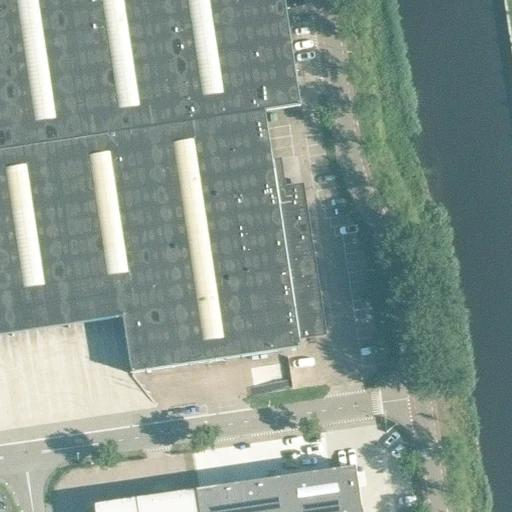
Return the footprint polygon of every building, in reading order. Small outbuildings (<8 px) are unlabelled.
[(284,0),(0,0),(0,151),(115,135),(265,113),(301,108),(284,0)] [(151,372),(226,361),(301,350),(299,339),(324,335),(302,187),(277,190),(265,113),(115,135),(151,372)] [(151,372),(115,135),(0,151),(0,314),(121,296),(124,320),(133,375),(151,372)] [(364,511),(359,471),(199,492),(202,511),(364,511)] [(202,511),(199,492),(97,506),(98,511),(202,511)]
